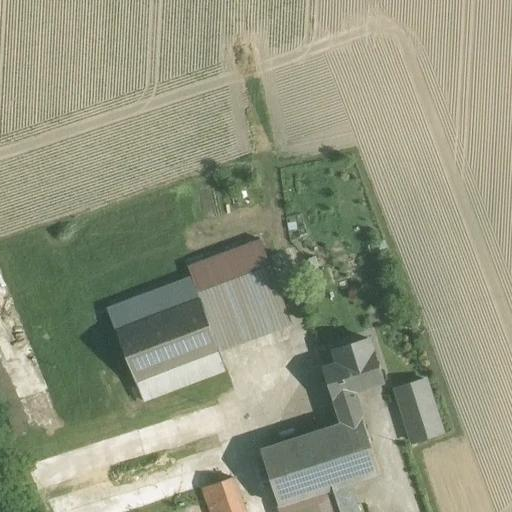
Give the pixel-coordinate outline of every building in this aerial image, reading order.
[(260,239),(188,266),(193,280),(198,294),(270,267),(260,239)] [(270,267),(198,294),(219,350),(219,351),(292,324),(270,267)] [(193,280),(110,311),(136,381),(137,381),(219,350),(198,294),(193,280)] [(369,339),(334,350),(338,363),(325,368),(334,398),(336,397),(345,423),(362,418),(353,392),(383,382),(369,339)] [(219,350),(137,381),(136,381),(144,401),(227,371),(219,351),(219,350)] [(429,391),(400,401),(413,442),(442,432),(429,391)] [(345,423),(261,450),(279,506),(348,483),(380,473),(362,418),(345,423)] [(244,511),(233,477),(203,487),(211,511),(244,511)] [(357,511),(348,483),(279,506),(281,511),(357,511)]
